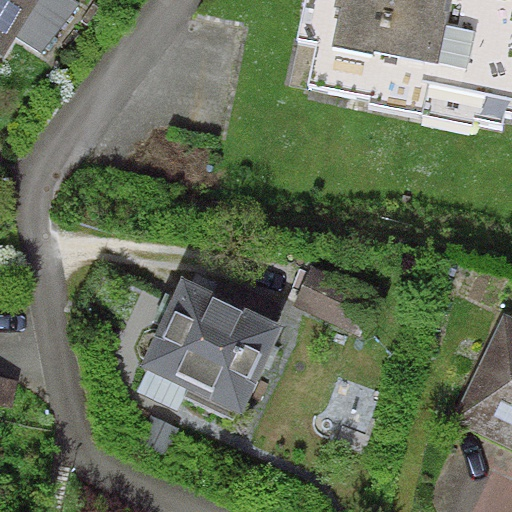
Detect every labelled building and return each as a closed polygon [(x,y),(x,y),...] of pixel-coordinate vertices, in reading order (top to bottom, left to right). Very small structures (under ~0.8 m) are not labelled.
[(0,0),(0,53),(3,56),(17,37),(41,54),(79,3),(74,0),(0,0)] [(511,0),(307,0),(300,37),(318,40),(308,89),(472,122),(473,115),(502,121),(505,108),(511,109),(511,0)] [(372,294),(312,266),(294,305),(354,333),(372,294)] [(214,289),(182,275),(140,366),(147,369),(189,388),(244,414),(285,324),(277,320),(284,305),(221,275),(214,289)] [(511,315),(502,311),(450,420),(511,450),(511,315)] [(189,388),(147,369),(136,391),(178,411),(189,388)] [(19,380),(0,376),(0,402),(14,405),(19,380)] [(179,428),(151,414),(137,441),(165,456),(179,428)]
